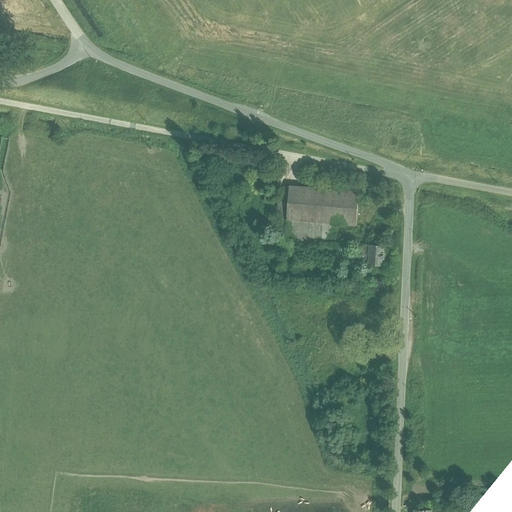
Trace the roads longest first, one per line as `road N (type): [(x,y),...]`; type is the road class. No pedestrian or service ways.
road 1 (unclassified): [(408,175),(0,101)]
road 2 (unclassified): [(408,175),(85,46)]
road 3 (unclassified): [(408,175),(396,511)]
